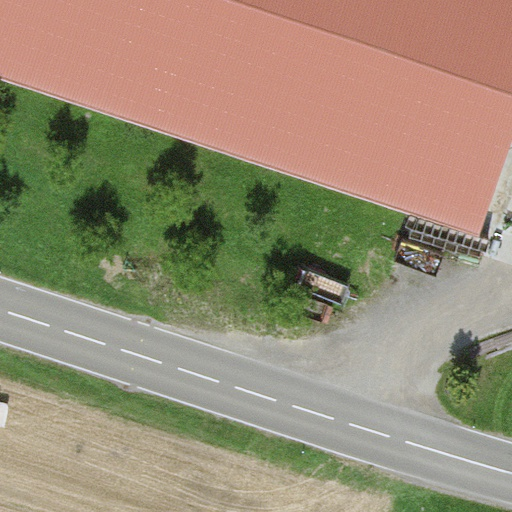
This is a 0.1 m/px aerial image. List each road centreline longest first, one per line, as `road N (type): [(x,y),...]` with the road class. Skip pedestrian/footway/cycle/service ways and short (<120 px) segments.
road 1 (tertiary): [(511,472),(0,311)]
road 2 (track): [(511,315),(397,364),(361,430)]
